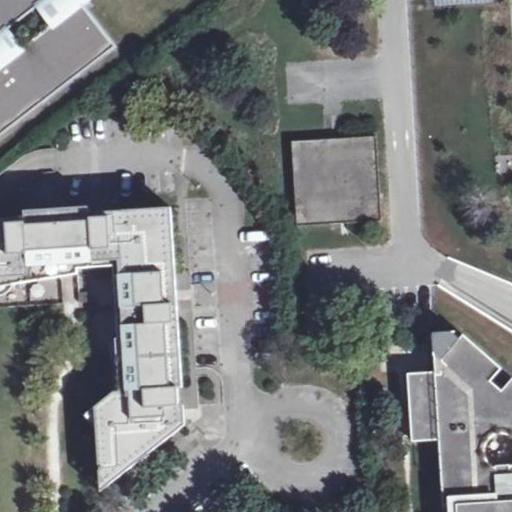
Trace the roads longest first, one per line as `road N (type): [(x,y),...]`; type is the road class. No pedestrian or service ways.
road 1 (residential): [(271,413),(235,386),(227,215),(211,177),(177,154),(65,158)]
road 2 (unclassified): [(258,451),(272,475),(297,486),(323,479),(340,457),(339,430),(322,409),(296,402),(271,413)]
